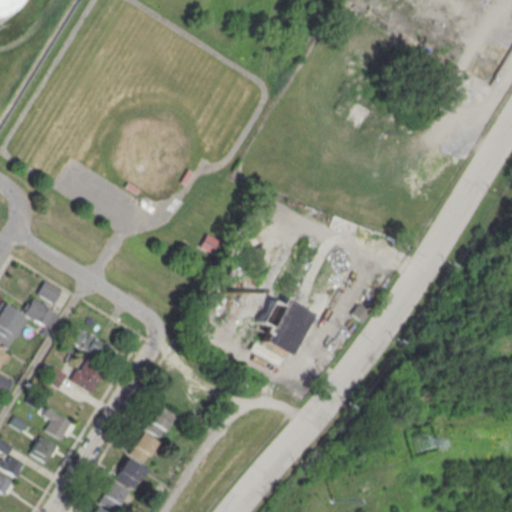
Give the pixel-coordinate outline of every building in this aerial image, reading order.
[(0,0),(13,0),(9,6),(0,11),(0,0)] [(36,293),(54,303),(61,290),(43,280),(36,293)] [(23,313),(0,301),(0,343),(9,348),(26,315),(50,328),(59,312),(31,297),(23,313)] [(307,313),(280,299),(278,305),(267,299),(256,321),(264,325),(261,331),(263,332),(258,341),(284,355),(307,313)] [(65,342),(109,360),(116,346),(70,327),(65,342)] [(69,380),(90,392),(102,371),(81,360),(69,380)] [(11,381),(0,374),(0,392),(4,394),(11,381)] [(43,430),(60,439),(70,421),(45,407),(41,415),(49,419),(43,430)] [(143,428),(158,436),(170,416),(155,407),(143,428)] [(155,443),(139,433),(127,455),(142,463),(146,456),(147,457),(155,443)] [(56,445),(39,435),(27,453),(44,463),(56,445)] [(0,457),(0,467),(13,477),(22,466),(5,452),(0,457)] [(141,469),(125,459),(113,480),(128,489),(132,482),(133,482),(141,469)] [(13,483),(0,474),(0,493),(4,496),(13,483)] [(125,492),(108,483),(96,504),(109,511),(111,511),(115,505),(117,506),(125,492)]
